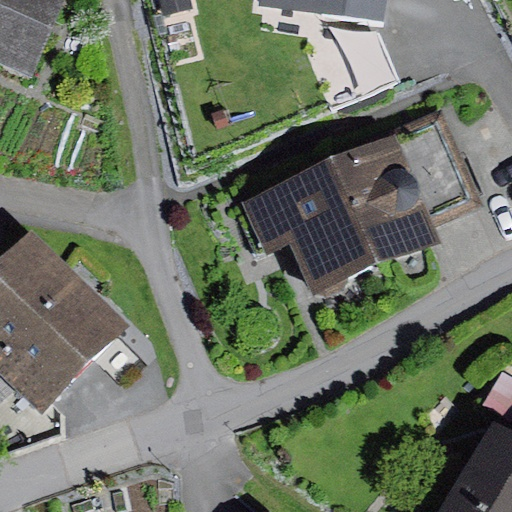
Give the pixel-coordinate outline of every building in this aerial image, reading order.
[(65,0),(0,0),(0,65),(32,79),(65,0)] [(388,0),(259,0),(259,7),(385,26),(388,0)] [(440,118),(241,204),(266,261),(291,250),(314,303),(440,248),(430,226),(478,205),(440,118)] [(126,329),(35,234),(0,267),(0,369),(40,411),(126,329)] [(511,511),(511,437),(490,424),(439,511),(511,511)]
